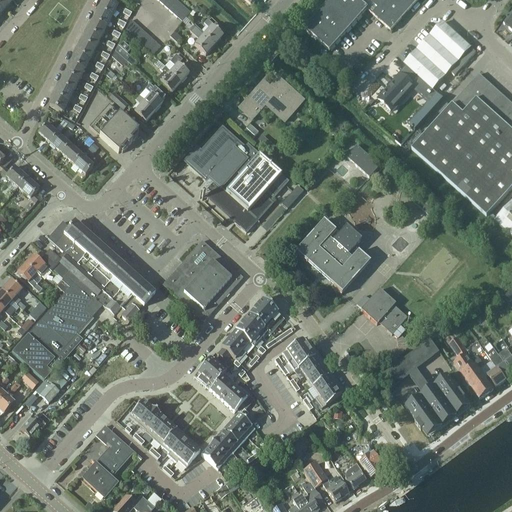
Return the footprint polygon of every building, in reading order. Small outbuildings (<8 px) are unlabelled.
[(10,0),(0,0),(0,6),(4,10),(12,1),(10,0)] [(117,6),(106,0),(103,0),(99,10),(112,17),(115,10),(118,12),(121,8),(117,6)] [(175,0),(168,0),(163,6),(168,10),(176,1),(175,0)] [(331,0),(305,30),(329,52),(367,10),(391,32),(418,1),(416,0),(331,0)] [(176,1),(168,10),(173,14),(181,5),(176,1)] [(181,5),(173,14),(177,19),(186,9),(181,5)] [(186,9),(177,19),(182,23),(186,18),(190,14),(186,9)] [(112,17),(99,10),(93,21),(106,27),(112,17)] [(123,14),(129,19),(131,14),(125,10),(123,14)] [(125,32),(129,36),(138,26),(131,20),(125,32)] [(209,30),(205,35),(203,36),(214,46),(223,37),(212,27),(214,26),(207,20),(203,25),(209,30)] [(106,27),(93,21),(88,31),(101,38),(106,27)] [(117,25),(123,29),(126,25),(119,21),(117,25)] [(443,23),(404,65),(412,72),(418,77),(433,91),(471,49),(443,23)] [(138,26),(129,36),(133,40),(142,30),(138,26)] [(147,35),(142,30),(133,40),(138,44),(147,35)] [(199,30),(198,32),(195,34),(201,39),(194,46),(205,56),(214,46),(203,36),(205,35),(199,30)] [(101,38),(88,31),(82,42),(95,49),(101,38)] [(112,36),(118,40),(120,35),(114,32),(112,36)] [(147,35),(138,44),(143,48),(152,39),(147,35)] [(473,46),(476,41),(466,35),(463,40),(473,46)] [(152,39),(143,48),(148,52),(156,43),(152,39)] [(95,49),(82,42),(77,53),(90,59),(95,49)] [(106,46),(112,51),(115,46),(108,42),(106,46)] [(137,63),(131,58),(127,54),(131,50),(122,42),(118,47),(118,46),(115,52),(127,63),(133,68),(137,63)] [(156,43),(148,52),(152,56),(161,47),(156,43)] [(127,63),(115,52),(112,58),(122,68),(127,63)] [(90,59),(77,53),(71,63),(84,70),(90,59)] [(100,57),(107,61),(109,57),(103,53),(100,57)] [(177,55),(174,58),(170,62),(176,67),(171,72),(169,74),(180,84),(189,74),(179,65),(183,60),(177,55)] [(84,70),(71,63),(66,74),(79,81),(84,70)] [(171,72),(161,63),(157,68),(163,73),(156,80),(172,94),(180,84),(169,74),(171,72)] [(95,68),(101,72),(104,67),(97,64),(95,68)] [(411,84),(418,77),(412,72),(405,79),(401,75),(378,100),(392,112),(414,87),(411,84)] [(79,81),(66,74),(60,85),(73,92),(79,81)] [(89,78),(96,83),(98,78),(91,74),(89,78)] [(511,190),(511,104),(479,75),(412,150),(493,224),(495,221),(493,219),(494,218),(490,215),(511,190)] [(241,109),(253,120),(266,105),(285,122),(304,101),(279,80),(265,97),(257,90),(241,109)] [(73,92),(60,85),(55,96),(68,102),(73,92)] [(90,93),(93,88),(86,85),(84,89),(90,93)] [(139,97),(137,99),(154,114),(162,105),(161,104),(165,99),(151,87),(149,85),(147,87),(144,91),(139,97)] [(128,106),(114,94),(110,99),(123,111),(128,106)] [(68,102),(55,96),(49,107),(62,113),(65,107),(69,109),(71,104),(68,102)] [(85,104),(87,99),(80,96),(78,100),(85,104)] [(141,106),(134,113),(145,123),(154,114),(137,99),(135,101),(141,106)] [(89,127),(119,153),(121,151),(123,153),(139,135),(137,133),(139,131),(134,127),(134,123),(130,124),(109,105),(89,127)] [(73,110),(79,115),(82,110),(75,106),(73,110)] [(415,132),(432,113),(427,110),(419,119),(411,128),(415,132)] [(46,125),(46,126),(38,134),(50,145),(58,136),(46,125)] [(255,135),(258,131),(250,125),(247,129),(255,135)] [(275,195),(286,183),(280,178),(281,177),(247,148),(245,151),(222,131),(223,130),(212,142),(210,144),(207,147),(206,146),(205,147),(206,148),(205,150),(201,154),(197,151),(198,150),(197,149),(185,163),(185,164),(186,163),(186,164),(205,180),(204,181),(205,181),(207,179),(217,188),(207,200),(208,199),(231,220),(231,221),(231,222),(233,219),(236,222),(234,224),(246,235),(246,234),(245,234),(254,224),(252,223),(254,220),(258,224),(259,224),(256,221),(270,205),(271,206),(262,198),(267,192),(273,198),(274,198),(273,197),(275,195)] [(399,143),(402,146),(408,140),(403,135),(399,140),(400,141),(399,143)] [(58,136),(50,145),(62,155),(70,147),(58,136)] [(70,147),(62,155),(73,166),(81,157),(70,147)] [(347,158),(370,178),(380,167),(357,147),(347,158)] [(93,168),(81,157),(73,166),(85,176),(93,168)] [(14,169),(9,174),(4,170),(1,174),(18,189),(26,180),(14,169)] [(39,191),(26,180),(18,189),(35,205),(39,200),(34,196),(39,191)] [(281,205),(287,210),(303,193),(297,187),(281,205)] [(511,205),(495,224),(511,239),(511,205)] [(346,230),(340,236),(335,232),(323,221),(294,253),(306,264),(307,263),(330,284),(329,284),(341,295),(370,263),(358,252),(354,248),(360,242),(346,230)] [(62,223),(47,240),(54,247),(69,229),(62,223)] [(96,244),(74,224),(54,247),(65,256),(59,264),(69,273),(96,244)] [(162,287),(189,311),(203,324),(243,279),(202,242),(162,287)] [(123,268),(96,244),(69,273),(97,297),(123,268)] [(49,252),(44,257),(53,265),(57,259),(49,252)] [(33,256),(25,265),(36,275),(41,279),(49,271),(51,273),(55,267),(53,265),(44,257),(40,262),(33,256)] [(69,289),(11,354),(44,383),(52,374),(53,375),(83,341),(76,335),(91,319),(83,312),(96,297),(97,297),(69,273),(59,264),(51,273),(56,277),(61,282),(66,286),(69,289)] [(36,275),(25,265),(17,274),(39,293),(42,290),(35,284),(36,284),(31,280),(36,275)] [(123,268),(97,297),(94,300),(104,309),(134,277),(123,268)] [(134,277),(104,309),(113,317),(143,285),(134,277)] [(10,281),(1,292),(23,312),(26,308),(19,303),(20,302),(15,298),(21,291),(10,281)] [(61,282),(56,287),(61,292),(64,288),(66,286),(61,282)] [(143,285),(113,317),(114,318),(116,316),(119,319),(121,317),(128,324),(139,312),(137,311),(142,306),(144,307),(154,295),(143,285)] [(361,312),(369,320),(376,326),(380,323),(388,330),(386,332),(391,336),(407,319),(393,308),(395,306),(379,291),(361,312)] [(8,306),(11,302),(16,306),(15,306),(19,309),(22,312),(23,312),(1,292),(0,292),(0,309),(3,312),(8,306)] [(262,302),(249,317),(267,333),(280,317),(262,302)] [(35,323),(45,310),(39,305),(28,317),(35,323)] [(15,312),(8,306),(3,312),(9,318),(15,312)] [(249,317),(235,333),(249,344),(253,348),(267,333),(249,317)] [(21,329),(26,333),(33,325),(28,321),(21,329)] [(235,333),(228,341),(241,352),(249,344),(235,333)] [(475,367),(472,363),(467,355),(467,356),(465,354),(467,352),(458,339),(449,345),(460,360),(456,362),(457,363),(454,365),(459,372),(464,375),(466,378),(465,380),(480,400),(493,390),(486,380),(480,372),(476,366),(475,367)] [(228,341),(221,349),(222,350),(226,354),(230,357),(234,361),(241,352),(228,341)] [(422,346),(431,358),(437,353),(439,355),(439,354),(429,341),(422,346)] [(302,342),(282,356),(294,373),(299,370),(314,359),(302,342)] [(422,346),(415,351),(424,363),(431,358),(422,346)] [(260,348),(257,352),(262,356),(265,353),(260,348)] [(511,376),(511,372),(499,355),(498,356),(493,350),(488,354),(487,352),(485,353),(492,363),(498,371),(499,370),(507,380),(511,376)] [(511,356),(507,350),(499,355),(511,372),(511,356)] [(408,357),(417,368),(424,363),(415,351),(408,357)] [(224,357),(221,360),(225,363),(230,357),(226,354),(224,357)] [(401,362),(410,373),(417,368),(408,357),(401,362)] [(314,359),(299,370),(305,379),(320,369),(314,359)] [(209,361),(194,379),(209,393),(221,379),(225,375),(209,361)] [(394,367),(403,378),(410,373),(401,362),(394,367)] [(492,363),(480,372),(486,380),(489,377),(497,388),(506,381),(498,371),(492,363)] [(387,372),(396,383),(403,378),(394,367),(387,372)] [(320,369),(305,379),(312,389),(327,378),(320,369)] [(396,383),(387,372),(380,377),(390,390),(389,388),(396,383)] [(27,373),(21,380),(33,391),(39,384),(27,373)] [(48,405),(59,393),(67,384),(55,373),(47,382),(50,385),(40,397),(42,400),(48,405)] [(447,377),(449,380),(436,390),(434,387),(433,388),(434,389),(431,392),(427,388),(422,392),(425,396),(421,399),(420,397),(419,398),(421,401),(408,411),(406,408),(405,408),(428,438),(470,407),(448,377),(447,377)] [(0,384),(3,388),(9,382),(5,378),(0,383),(0,384)] [(327,378),(312,389),(319,398),(333,388),(327,378)] [(221,379),(209,393),(217,400),(229,386),(221,379)] [(12,396),(17,390),(13,386),(8,392),(12,396)] [(229,386),(217,400),(226,407),(237,394),(237,393),(229,386)] [(333,388),(319,398),(325,407),(340,397),(333,388)] [(237,394),(226,407),(234,414),(245,401),(237,394)] [(5,396),(0,400),(0,412),(3,415),(14,404),(5,396)] [(143,403),(131,416),(139,423),(151,410),(143,403)] [(151,410),(139,423),(147,430),(159,417),(160,416),(152,409),(151,410)] [(20,431),(30,439),(39,429),(42,431),(46,426),(34,416),(20,431)] [(237,416),(230,425),(243,437),(251,428),(237,416)] [(159,417),(147,430),(156,437),(167,424),(159,417)] [(167,424),(156,437),(164,445),(174,433),(176,431),(167,424)] [(230,425),(223,433),(236,445),(243,437),(230,425)] [(104,429),(95,439),(108,450),(81,480),(104,501),(118,484),(112,478),(134,454),(104,429)] [(164,445),(162,446),(170,454),(182,441),(174,433),(164,445)] [(223,433),(215,441),(229,453),(236,445),(223,433)] [(182,441),(170,454),(179,461),(179,460),(190,448),(182,441)] [(215,441),(208,449),(209,449),(222,461),(229,453),(215,441)] [(190,448),(179,460),(187,467),(198,455),(190,448)] [(209,449),(201,458),(215,469),(222,461),(209,449)] [(378,462),(375,458),(375,457),(372,454),(369,450),(363,449),(353,456),(356,459),(358,462),(359,464),(370,479),(380,472),(377,467),(380,465),(378,462)] [(330,486),(328,484),(338,477),(328,462),(318,469),(315,465),(303,474),(314,490),(321,486),(335,505),(348,495),(340,483),(335,486),(334,484),(330,486)] [(353,492),(365,483),(359,474),(361,473),(356,466),(348,472),(347,474),(346,475),(345,477),(345,479),(345,480),(347,483),(353,492)] [(229,493),(238,487),(233,481),(225,487),(229,493)] [(146,497),(150,493),(145,489),(141,493),(146,497)] [(316,507),(322,503),(315,493),(308,497),(309,499),(304,503),(301,499),(292,506),(295,510),(291,511),(317,511),(319,511),(316,507)] [(155,506),(159,501),(153,496),(149,500),(155,506)] [(129,511),(132,509),(135,511),(137,511),(146,503),(141,498),(134,505),(125,497),(111,511),(129,511)] [(211,510),(217,506),(210,497),(199,505),(204,511),(209,511),(211,511),(211,510)] [(241,510),(242,511),(264,511),(256,499),(241,510)] [(146,503),(137,511),(151,511),(154,510),(146,503)]
